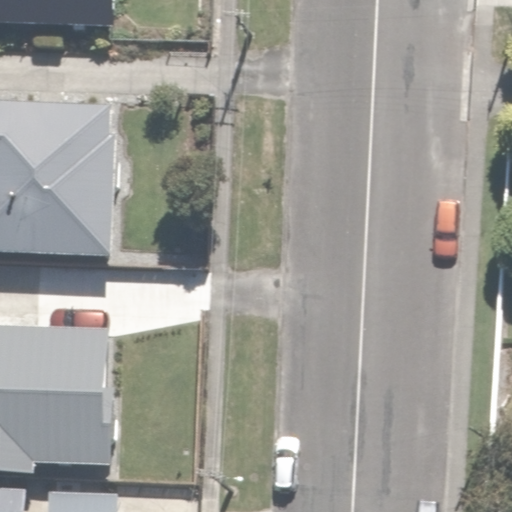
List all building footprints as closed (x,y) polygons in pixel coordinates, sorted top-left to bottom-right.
[(125,0),(0,0),(0,35),(126,35),(125,0)] [(0,263),(119,268),(125,116),(0,110),(0,263)] [(0,334),(0,485),(42,486),(43,472),(113,474),(116,337),(0,334)] [(0,493),(0,511),(29,511),(30,494),(0,493)] [(49,500),(48,511),(124,511),(125,503),(49,500)]
